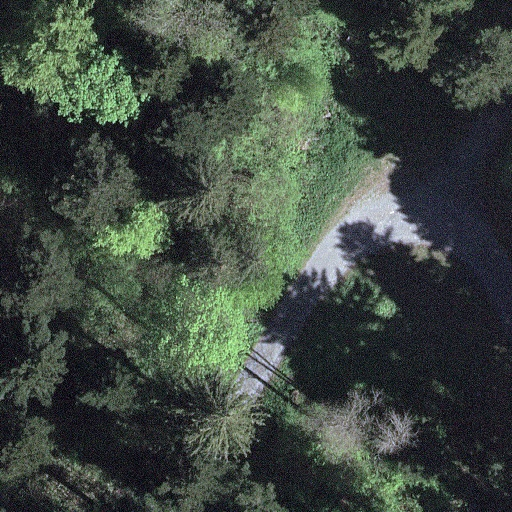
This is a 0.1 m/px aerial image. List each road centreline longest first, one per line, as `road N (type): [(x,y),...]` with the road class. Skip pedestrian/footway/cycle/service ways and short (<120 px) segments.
road 1 (track): [(169,511),(332,263),(390,200),(453,198),(491,239),(511,287)]
road 2 (track): [(453,198),(511,87)]
